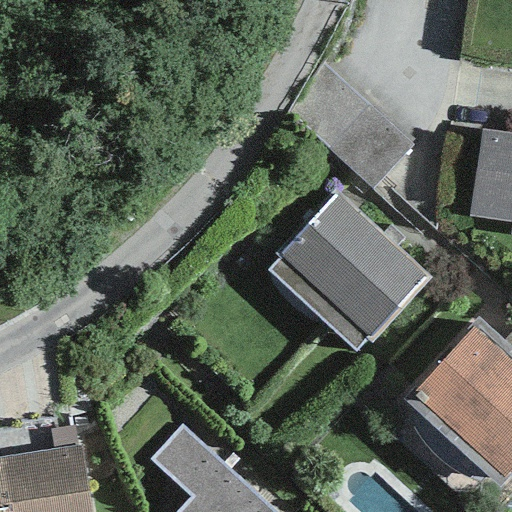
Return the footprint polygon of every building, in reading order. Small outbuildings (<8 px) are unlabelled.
[(511,133),(479,129),(467,218),(510,223),(508,235),(511,235),(511,133)] [(428,282),(333,193),(275,254),(279,257),(267,270),(353,352),(365,340),(369,344),(428,282)] [(511,474),(511,350),(476,317),(401,399),(499,489),(511,474)] [(273,511),(180,425),(149,458),(189,496),(174,511),(273,511)] [(0,456),(0,511),(92,511),(81,444),(0,456)]
